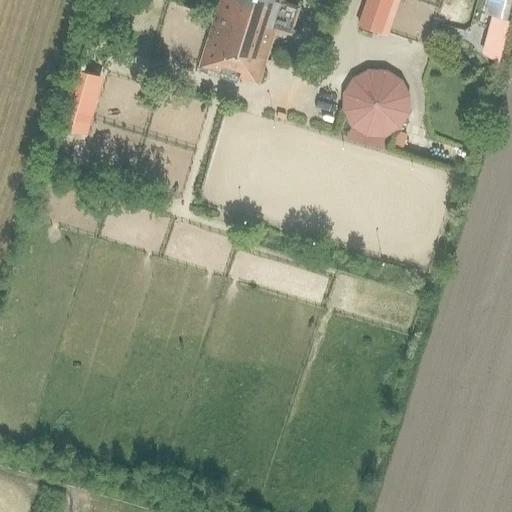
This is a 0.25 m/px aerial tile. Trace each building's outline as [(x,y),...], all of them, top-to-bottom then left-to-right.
[(219,0),(200,64),(258,82),(275,28),(290,33),(298,8),(283,3),(283,0),(219,0)] [(387,35),(399,0),(366,0),(358,25),(387,35)] [(425,0),(426,5),(427,11),(430,16),(433,21),(437,26),(442,29),(448,32),(454,33),(460,34),(466,33),(472,32),(477,29),(482,26),(487,21),(490,16),(493,11),(494,5),(494,0),(425,0)] [(357,65),(342,136),(387,145),(390,130),(404,133),(416,78),(357,65)] [(104,76),(73,67),(56,125),(87,135),(104,76)]
